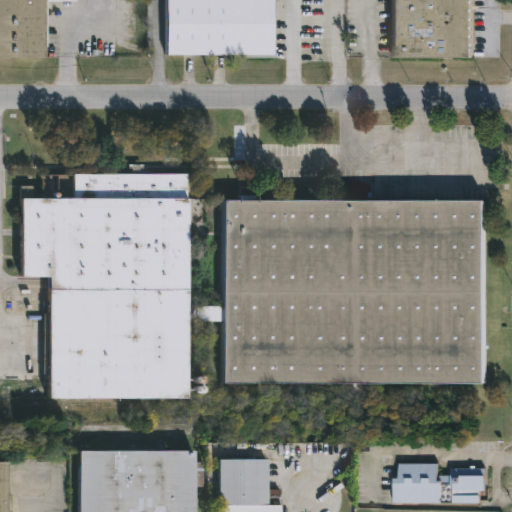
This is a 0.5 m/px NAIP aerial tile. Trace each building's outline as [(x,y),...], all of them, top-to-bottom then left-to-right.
[(53,0),(53,47),(51,47),(51,58),(0,57),(0,0),(53,0)] [(185,54),(166,54),(166,0),(273,0),(273,55),(185,54)] [(472,0),(473,57),(393,57),(393,0),(472,0)] [(139,168),(135,169),(135,174),(180,174),(180,199),(178,199),(178,306),(214,306),(214,200),(230,200),(230,196),(248,196),(248,200),(479,200),(480,383),(214,384),(214,321),(177,321),(177,398),(39,398),(38,277),(12,277),(11,198),(68,198),(68,174),(123,174),(123,168),(119,168),(119,165),(139,165),(139,168)] [(85,511),(86,449),(202,449),(202,511),(85,511)] [(0,511),(0,460),(14,460),(14,511),(0,511)] [(268,460),(268,489),(280,489),(280,511),(217,511),(218,460),(268,460)] [(434,462),(434,474),(447,474),(447,467),(467,467),(467,464),(472,464),(472,467),(482,467),(482,489),(486,489),(486,494),(479,494),(478,502),(449,501),(449,484),(439,484),(439,501),(389,501),(389,476),(394,476),(394,462),(434,462)]
